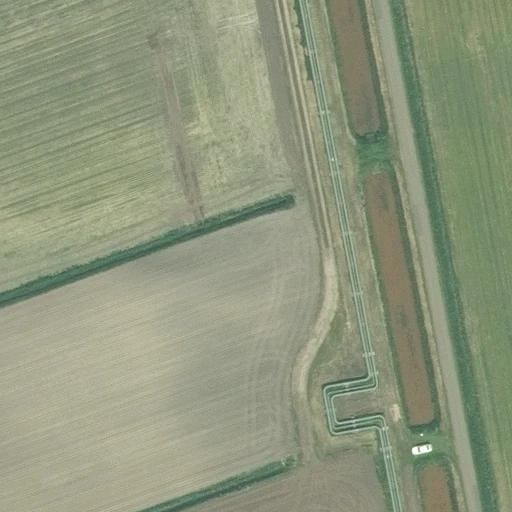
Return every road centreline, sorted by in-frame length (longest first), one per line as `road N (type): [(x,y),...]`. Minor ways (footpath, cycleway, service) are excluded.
road 1 (unclassified): [(474,511),(380,0)]
road 2 (track): [(278,0),(331,278),(324,320),(299,375),(310,466)]
